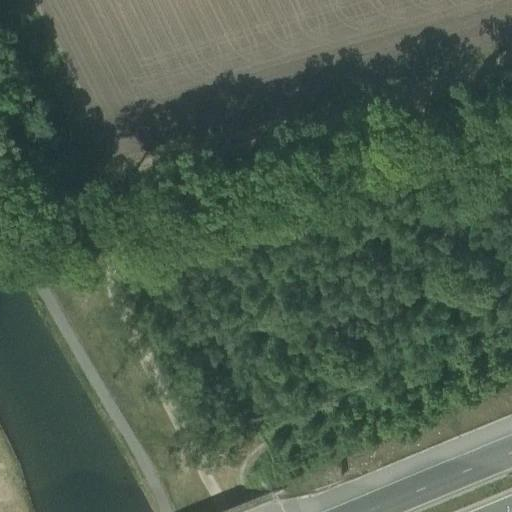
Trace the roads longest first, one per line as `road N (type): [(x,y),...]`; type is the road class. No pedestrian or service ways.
road 1 (track): [(222,511),(112,292),(113,249),(174,208),(511,109)]
road 2 (motorway): [(511,454),(365,511)]
